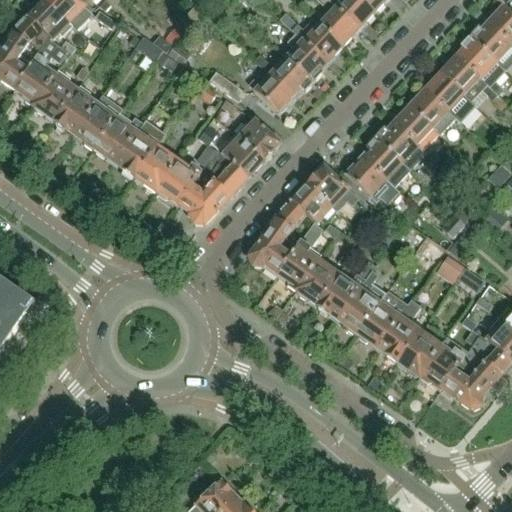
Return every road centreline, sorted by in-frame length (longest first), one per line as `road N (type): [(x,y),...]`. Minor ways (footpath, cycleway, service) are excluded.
road 1 (residential): [(511,447),(451,464),(425,459),(230,324),(212,263)]
road 2 (residential): [(212,263),(255,206),(450,0)]
road 3 (secondary): [(444,511),(293,394),(201,348)]
road 4 (secondary): [(187,375),(254,399),(328,456)]
road 5 (secondary): [(134,288),(0,196)]
road 6 (secondary): [(7,469),(18,469),(124,385)]
road 7 (secondary): [(99,359),(8,457),(7,469)]
road 8 (secondary): [(0,225),(102,314)]
